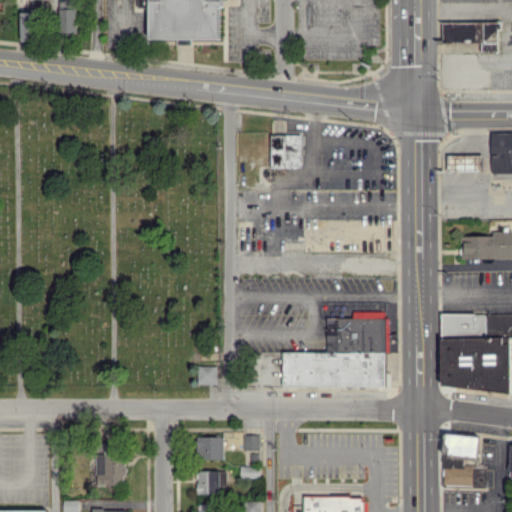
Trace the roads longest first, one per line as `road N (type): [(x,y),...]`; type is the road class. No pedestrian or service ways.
road 1 (tertiary): [(414,112),(0,62)]
road 2 (residential): [(0,408),(417,407)]
road 3 (primary): [(414,112),(416,259)]
